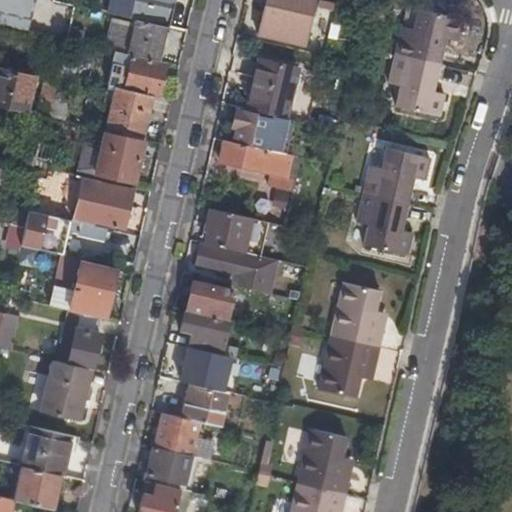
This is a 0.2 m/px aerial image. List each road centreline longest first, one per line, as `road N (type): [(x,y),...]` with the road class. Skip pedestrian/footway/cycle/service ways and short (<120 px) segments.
road 1 (residential): [(221,0),(104,511)]
road 2 (residential): [(511,31),(396,511)]
